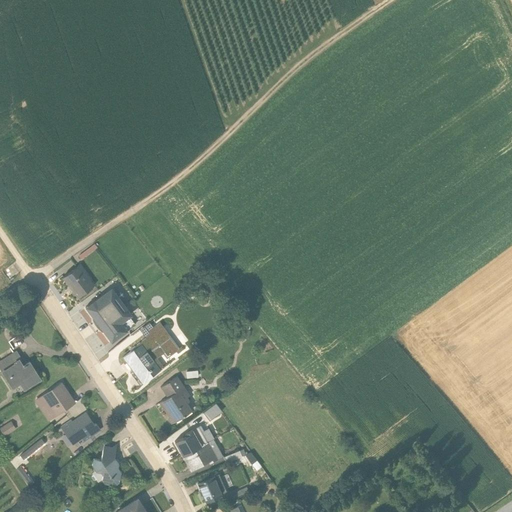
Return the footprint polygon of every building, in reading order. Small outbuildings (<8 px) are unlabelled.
[(94,244),(78,256),(81,259),(96,247),(94,244)] [(78,265),(62,277),(77,297),(93,285),(78,265)] [(102,331),(111,342),(135,324),(129,317),(132,315),(111,287),(85,307),(93,318),(102,331)] [(102,331),(93,318),(92,319),(94,323),(96,327),(99,330),(101,332),(102,331)] [(134,379),(140,386),(163,368),(155,359),(163,353),(167,357),(179,348),(159,322),(153,327),(149,322),(139,330),(145,338),(138,344),(139,345),(121,358),(122,359),(123,358),(127,364),(129,363),(134,369),(129,372),(134,379)] [(249,330),(239,328),(236,337),(246,339),(249,330)] [(15,352),(0,361),(0,369),(1,372),(2,372),(14,389),(20,385),(23,389),(39,379),(28,362),(22,366),(20,362),(21,361),(15,352)] [(189,396),(177,376),(160,387),(160,388),(162,387),(168,397),(159,403),(159,404),(159,403),(165,411),(169,412),(167,419),(171,424),(191,411),(185,403),(188,401),(186,398),(189,396)] [(59,384),(34,401),(47,420),(73,403),(69,397),(67,398),(64,392),(59,384)] [(208,422),(221,412),(215,404),(202,413),(208,422)] [(70,419),(60,426),(73,445),(80,441),(81,442),(99,430),(95,424),(93,425),(84,412),(72,420),(70,419)] [(10,421),(0,427),(0,430),(4,436),(15,429),(10,421)] [(174,442),(182,457),(213,440),(207,429),(203,431),(200,425),(179,436),(181,438),(174,442)] [(21,452),(24,458),(47,443),(43,437),(21,452)] [(213,440),(182,457),(191,472),(198,467),(216,457),(217,459),(222,457),(213,440)] [(116,448),(103,446),(100,459),(92,458),(91,465),(95,471),(100,472),(101,475),(101,480),(104,484),(114,486),(118,483),(120,473),(117,468),(118,464),(115,459),(113,459),(116,448)] [(227,463),(245,456),(243,450),(224,457),(226,463),(227,463)] [(256,472),(261,468),(251,453),(245,456),(227,463),(229,468),(245,461),(249,467),(251,465),(256,472)] [(217,459),(216,457),(198,467),(200,470),(217,460),(217,459)] [(218,474),(197,484),(206,503),(227,493),(218,474)] [(246,488),(229,495),(231,500),(248,492),(246,488)] [(145,511),(137,499),(115,511),(145,511)]
